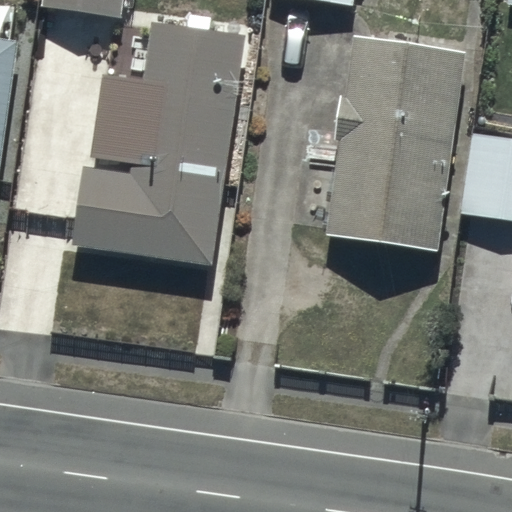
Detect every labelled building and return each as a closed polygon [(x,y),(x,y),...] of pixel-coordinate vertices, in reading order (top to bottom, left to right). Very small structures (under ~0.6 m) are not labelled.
[(42,0),(42,5),(124,15),(125,0),(42,0)] [(0,163),(18,39),(3,37),(8,5),(0,3),(0,163)] [(73,243),(212,263),(244,34),(152,22),(145,76),(104,71),(92,156),(133,162),(132,173),(84,166),(73,243)] [(321,235),(435,252),(461,50),(350,36),(342,95),(335,94),(329,141),(333,141),(321,235)] [(457,211),(511,220),(511,138),(470,131),(457,211)]
